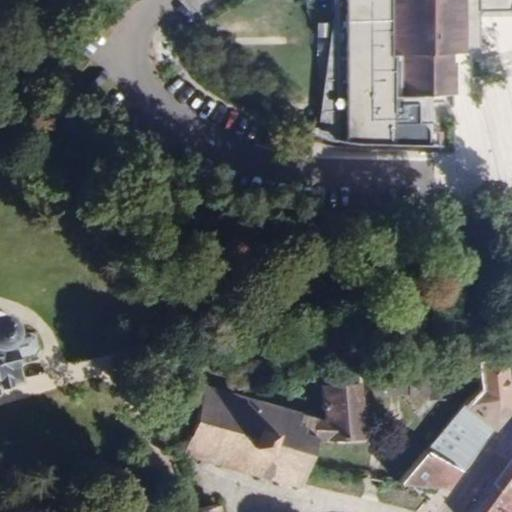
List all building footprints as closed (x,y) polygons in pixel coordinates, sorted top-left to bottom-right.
[(451,92),(452,48),(462,48),(462,0),(330,0),(331,140),(353,142),(433,143),(434,129),(423,129),(425,125),(425,120),(420,116),(413,117),(413,100),(443,100),(443,92),(451,92)] [(16,346),(11,325),(9,321),(11,314),(9,308),(3,303),(0,302),(0,366),(20,362),(16,346)] [(44,338),(39,317),(11,325),(16,346),(44,338)] [(443,471),(509,398),(502,346),(476,349),(476,356),(478,379),(396,465),(443,471)] [(405,378),(405,369),(404,355),(385,357),(387,380),(405,378)] [(478,379),(476,356),(411,360),(412,369),(405,369),(405,378),(413,377),(413,382),(478,379)] [(363,427),(363,367),(324,370),(324,407),(315,405),(309,427),(309,428),(316,428),(317,421),(363,427)] [(265,394),(203,377),(187,438),(188,443),(205,448),(203,452),(212,454),(213,450),(226,453),(225,458),(234,460),(235,455),(248,459),(247,463),(255,466),(256,461),(267,464),(266,468),(275,471),(276,466),(285,469),(284,473),(294,475),(295,471),(300,472),(303,463),(299,462),(303,446),(310,447),(311,440),(305,439),(309,428),(309,427),(315,405),(316,402),(310,400),(309,403),(297,400),(298,396),(286,393),(285,399),(265,394)] [(511,511),(511,464),(511,465),(502,479),(511,486),(511,499),(505,509),(510,511),(511,511)] [(502,511),(505,509),(511,499),(511,486),(502,479),(488,496),(473,511),(502,511)] [(214,511),(214,501),(193,504),(193,511),(214,511)]
